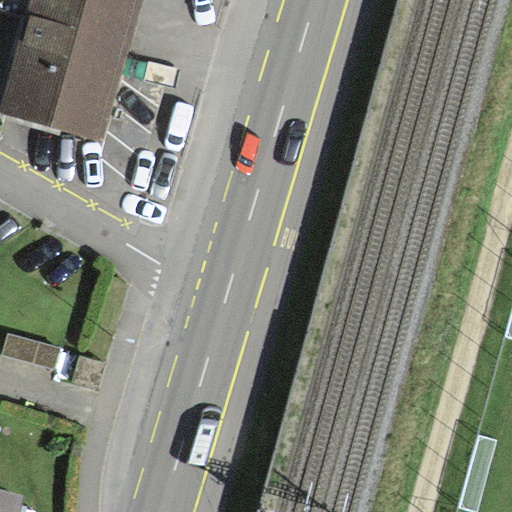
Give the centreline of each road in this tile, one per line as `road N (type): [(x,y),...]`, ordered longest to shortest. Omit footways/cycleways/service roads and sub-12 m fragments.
road 1 (track): [(421,511),(511,191)]
road 2 (primary): [(220,307),(315,0)]
road 3 (residential): [(0,173),(220,307)]
road 4 (primary): [(158,511),(220,307)]
